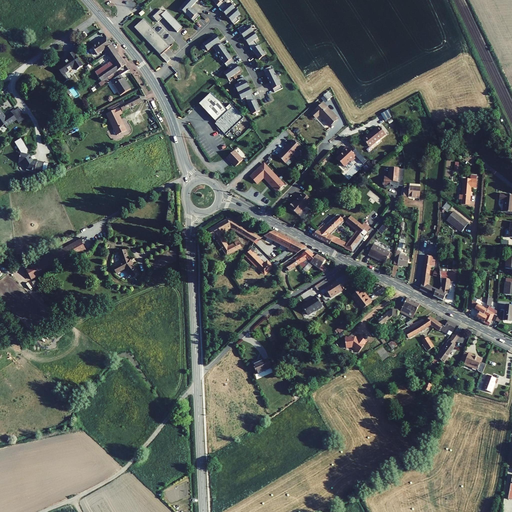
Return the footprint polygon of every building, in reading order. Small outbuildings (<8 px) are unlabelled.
[(191,7),(197,0),(187,0),(180,8),(194,22),(200,15),(191,7)] [(223,0),(222,0),(212,0),(234,24),(239,20),(237,17),(240,14),(230,3),(227,6),(222,1),(223,0)] [(177,32),(183,27),(167,10),(164,12),(161,9),(153,16),(158,22),(163,17),(177,32)] [(170,47),(144,19),(134,27),(156,50),(159,47),(164,53),(170,47)] [(259,60),(266,55),(259,46),(258,46),(254,41),(258,38),(249,26),(246,28),(244,25),(238,29),(259,60)] [(110,42),(105,35),(92,44),(97,51),(102,48),(110,42)] [(224,73),(228,80),(240,71),(216,36),(203,44),(207,51),(213,47),(217,54),(218,53),(222,60),(227,67),(228,67),(229,69),(224,73)] [(113,47),(110,42),(102,48),(103,50),(105,52),(113,47)] [(124,62),(113,47),(105,52),(104,52),(111,63),(98,71),(97,69),(94,71),(99,79),(124,62)] [(164,53),(159,47),(156,50),(161,56),(167,62),(170,60),(164,53)] [(275,93),(283,89),(279,81),(278,81),(275,74),(272,66),(264,70),(275,93)] [(119,74),(109,79),(117,94),(128,87),(122,76),(120,76),(119,74)] [(248,104),(253,115),(260,111),(244,78),(237,81),(239,84),(235,86),(241,100),(245,98),(248,104)] [(329,100),(334,96),(330,91),(325,95),(329,100)] [(225,108),(211,92),(199,104),(216,122),(215,123),(226,135),(244,118),(230,103),(225,108)] [(121,109),(140,100),(137,94),(123,101),(122,99),(107,106),(108,109),(118,104),(121,109)] [(334,119),(319,104),(308,114),(312,119),(315,116),(326,127),(334,119)] [(120,111),(118,106),(108,110),(112,119),(109,120),(114,134),(124,129),(117,113),(120,111)] [(0,108),(0,126),(4,124),(5,126),(13,121),(8,114),(5,116),(0,108)] [(384,109),(377,113),(381,119),(387,115),(384,109)] [(359,138),(367,146),(381,132),(375,124),(364,135),(363,134),(359,138)] [(278,155),(286,163),(303,146),(295,138),(278,155)] [(353,156),(344,147),(338,152),(337,151),(333,155),(334,156),(332,157),(341,167),(347,161),(348,162),(352,159),(351,157),(353,156)] [(27,152),(21,150),(21,152),(20,151),(19,158),(18,161),(22,162),(26,168),(25,169),(34,171),(35,168),(36,161),(32,160),(30,157),(30,156),(29,154),(27,153),(27,152)] [(243,160),(234,151),(226,158),(229,161),(230,161),(236,167),(243,160)] [(32,159),(30,156),(30,157),(32,160),(36,161),(35,168),(41,170),(43,162),(32,159)] [(264,177),(277,191),(284,185),(264,164),(250,177),(257,184),(264,177)] [(399,180),(400,169),(385,168),(385,174),(383,174),(383,178),(377,185),(383,190),(386,185),(387,185),(388,185),(388,186),(391,186),(391,185),(393,185),(394,179),(399,180)] [(470,179),(457,178),(456,193),(454,192),(453,197),(456,198),(456,203),(464,204),(465,185),(470,186),(470,179)] [(405,189),(404,199),(415,200),(416,189),(405,189)] [(511,200),(510,200),(511,192),(495,191),(495,197),(500,197),(499,209),(511,210),(511,208),(511,200)] [(290,202),(287,207),(297,214),(309,199),(300,192),(291,204),(290,202)] [(437,205),(442,210),(447,203),(442,199),(437,205)] [(448,209),(442,217),(456,230),(463,222),(448,209)] [(351,235),(357,240),(365,231),(348,216),(343,222),(351,230),(353,232),(351,234),(351,235)] [(321,224),(314,230),(324,236),(339,223),(335,217),(323,226),(321,224)] [(225,218),(206,230),(211,237),(213,236),(224,253),(238,247),(235,241),(226,245),(224,241),(222,242),(217,233),(228,227),(250,241),(257,237),(225,218)] [(379,230),(383,233),(388,226),(384,223),(379,230)] [(309,235),(322,242),(325,236),(324,236),(314,230),(308,225),(304,233),(309,235)] [(289,250),(270,263),(274,267),(277,264),(280,262),(291,255),(292,254),(293,252),(303,247),(270,230),(260,236),(289,250)] [(357,240),(351,235),(344,244),(341,248),(348,251),(357,240)] [(327,236),(327,237),(329,239),(328,241),(341,248),(344,244),(327,236)] [(86,248),(80,238),(28,267),(36,276),(86,248)] [(371,245),(365,256),(369,258),(370,257),(382,264),(388,254),(371,245)] [(511,247),(503,247),(502,263),(511,264),(511,247)] [(129,258),(125,248),(119,250),(122,261),(113,266),(116,271),(125,266),(128,270),(134,266),(131,262),(129,258)] [(249,250),(244,255),(254,265),(262,272),(269,265),(272,268),(274,267),(270,263),(268,264),(265,261),(263,264),(249,250)] [(294,256),(292,254),(291,255),(291,256),(296,263),(296,262),(298,261),(302,265),(306,261),(311,256),(304,250),(294,256)] [(418,284),(415,290),(429,297),(433,290),(429,288),(432,256),(431,256),(431,253),(428,253),(428,256),(421,255),(418,284)] [(313,254),(311,256),(306,261),(315,268),(319,270),(321,267),(317,263),(320,258),(316,256),(313,254)] [(286,269),(296,263),(291,256),(280,263),(280,262),(277,264),(279,267),(282,264),(286,269)] [(392,258),(390,267),(402,269),(403,260),(392,258)] [(437,292),(434,299),(439,302),(444,291),(445,266),(453,266),(453,258),(435,258),(435,276),(437,282),(438,288),(437,292)] [(311,274),(315,268),(306,261),(302,265),(311,274)] [(134,266),(128,270),(133,275),(138,271),(134,266)] [(36,276),(28,267),(26,268),(31,278),(36,276)] [(511,273),(502,273),(501,288),(511,289),(511,281),(511,273)] [(328,283),(321,288),(328,297),(339,288),(331,278),(327,281),(328,283)] [(355,288),(347,295),(357,308),(367,300),(362,294),(361,295),(358,292),(355,288)] [(307,315),(326,306),(321,295),(302,303),(307,315)] [(404,297),(396,311),(399,312),(401,308),(408,312),(406,316),(409,317),(416,303),(404,297)] [(468,299),(467,306),(475,311),(472,317),(480,322),(481,319),(483,317),(482,316),(482,312),(480,311),(482,308),(484,309),(485,305),(486,302),(483,301),(480,306),(476,304),(477,302),(474,300),(473,302),(468,299)] [(500,305),(499,320),(507,321),(508,305),(500,305)] [(486,310),(484,309),(482,308),(480,311),(482,312),(482,316),(483,317),(481,319),(480,322),(483,323),(491,312),(487,309),(486,310)] [(382,313),(374,319),(377,323),(388,315),(394,314),(394,312),(394,310),(387,309),(382,313)] [(404,325),(398,329),(401,336),(402,338),(425,323),(429,326),(427,328),(433,332),(435,328),(438,324),(426,316),(421,320),(420,317),(410,324),(409,322),(404,325)] [(440,326),(438,324),(435,328),(438,330),(438,329),(443,332),(445,328),(448,330),(451,323),(443,319),(440,326)] [(339,322),(332,327),(335,331),(342,326),(339,322)] [(352,348),(356,351),(360,343),(360,342),(362,338),(356,334),(355,336),(353,335),(353,336),(350,334),(350,335),(347,336),(346,334),(341,336),(341,338),(340,338),(341,340),(340,341),(342,345),(342,344),(343,347),(349,346),(352,347),(352,348)] [(422,335),(417,338),(420,343),(423,348),(428,344),(422,335)] [(443,339),(433,352),(434,352),(432,355),(435,357),(436,356),(439,358),(441,356),(442,357),(442,356),(441,355),(449,345),(448,344),(449,342),(446,339),(445,340),(443,339)] [(464,351),(460,349),(456,358),(460,360),(460,361),(473,367),(478,356),(468,352),(468,351),(465,350),(464,351)] [(433,352),(430,356),(438,362),(442,357),(441,356),(439,358),(436,356),(435,357),(432,355),(434,352),(433,352)] [(255,360),(250,362),(254,371),(269,365),(265,357),(261,359),(261,358),(255,360)] [(425,365),(421,375),(429,378),(433,368),(429,367),(429,366),(427,365),(427,366),(425,365)] [(482,373),(476,386),(485,390),(489,380),(491,381),(493,377),(482,373)] [(421,375),(419,381),(420,381),(418,386),(426,389),(428,385),(426,384),(429,378),(421,375)]
